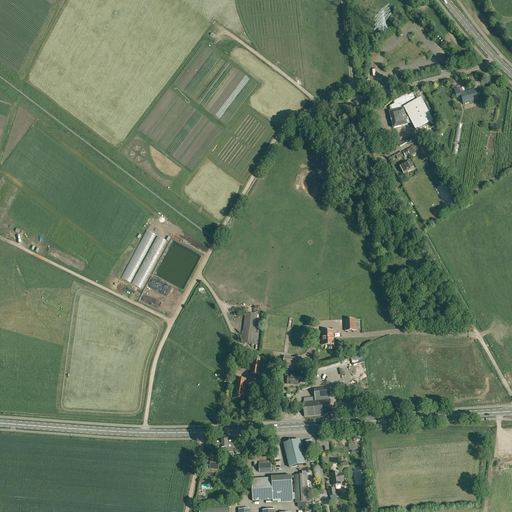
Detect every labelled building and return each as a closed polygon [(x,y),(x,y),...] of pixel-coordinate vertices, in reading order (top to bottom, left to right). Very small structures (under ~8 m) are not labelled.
[(461,96),(463,104),(478,100),(476,89),(461,94),(459,89),(454,90),(456,98),(461,96)] [(394,102),(395,104),(396,106),(392,108),(393,111),(390,112),(393,128),(407,125),(407,124),(412,123),(416,130),(433,122),(422,100),(417,102),(413,94),(409,96),(408,95),(394,102)] [(457,125),(454,143),(459,144),(462,126),(457,125)] [(400,147),(413,139),(411,136),(409,138),(401,142),(399,138),(398,132),(394,132),(396,139),(400,147)] [(413,147),(403,152),(405,157),(410,155),(411,157),(416,155),(416,154),(416,153),(415,151),(413,147)] [(408,162),(400,166),(404,174),(405,174),(406,176),(409,174),(408,172),(412,170),(411,168),(414,167),(410,161),(408,162)] [(259,345),(262,321),(257,321),(257,315),(258,315),(245,313),(242,343),(259,345)] [(356,331),(356,330),(356,319),(344,320),(345,332),(356,331)] [(335,345),(334,330),(322,331),(322,346),(335,345)] [(305,360),(285,357),(283,368),(299,371),(299,372),(302,373),(302,371),(303,371),(305,360)] [(270,370),(271,363),(263,362),(263,359),(252,358),(250,374),(261,376),(260,380),(259,380),(259,384),(267,384),(267,381),(268,381),(270,370)] [(288,375),(285,375),(285,380),(288,380),(288,384),(297,385),(298,377),(288,377),(288,375)] [(242,393),(246,394),(248,380),(236,378),(234,390),(237,391),(237,394),(241,395),(242,393)] [(314,399),(304,400),(303,400),(303,402),(305,417),(331,414),(329,400),(329,399),(331,399),(330,388),(314,390),(315,400),(316,400),(316,401),(314,401),(314,399)] [(245,400),(246,394),(242,393),(241,395),(237,394),(237,391),(234,390),(233,399),(245,400)] [(228,440),(225,441),(225,449),(227,449),(227,450),(233,450),(233,448),(235,448),(234,441),(228,441),(228,440)] [(284,444),(289,468),(305,464),(300,440),(296,441),(296,442),(288,443),(284,444)] [(225,449),(225,441),(221,441),(222,442),(215,442),(215,449),(222,448),(222,449),(225,449)] [(302,475),(294,475),(295,494),(295,499),(295,503),(298,503),(298,508),(306,507),(306,502),(309,502),(307,475),(306,475),(306,472),(302,472),(302,475)] [(342,474),(339,474),(339,473),(331,474),(333,485),(341,484),(340,482),(343,481),(342,474)] [(293,500),(293,499),(293,494),(292,476),(272,477),(272,478),(252,479),(252,484),(253,498),(253,501),(273,500),(273,502),(278,501),(278,503),(293,502),(293,500)]
